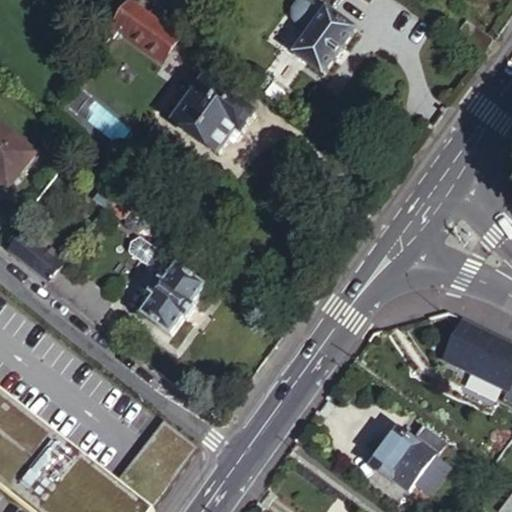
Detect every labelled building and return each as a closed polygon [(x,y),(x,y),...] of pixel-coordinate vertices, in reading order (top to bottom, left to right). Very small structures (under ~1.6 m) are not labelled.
[(193,0),(184,0),(176,15),(194,27),(206,8),(193,0)] [(299,18),(312,28),(326,9),(312,0),(296,0),(294,3),(293,12),(299,18)] [(176,36),(127,1),(114,18),(164,53),(176,36)] [(354,29),(326,9),(312,28),(293,53),(320,73),(354,29)] [(483,59),(494,43),(465,23),(455,39),(483,59)] [(254,111),(204,75),(171,120),(215,152),(234,127),(240,132),(254,111)] [(0,179),(8,186),(36,151),(0,123),(0,179)] [(12,254),(51,285),(66,267),(61,263),(63,259),(52,251),(49,254),(26,237),(12,254)] [(162,270),(167,256),(151,250),(146,264),(162,270)] [(77,277),(66,267),(51,285),(98,323),(114,302),(80,275),(77,277)] [(205,288),(178,268),(168,281),(163,278),(146,300),(151,304),(142,316),(170,336),(183,319),(186,321),(196,308),(193,305),(205,288)] [(511,400),(511,343),(463,320),(443,363),(470,376),(462,394),(492,408),(499,394),(511,400)] [(0,492),(26,511),(155,511),(39,426),(0,393),(0,492)] [(415,440),(437,457),(447,442),(425,427),(415,440)] [(410,493),(437,457),(415,440),(401,430),(374,467),(410,493)]
